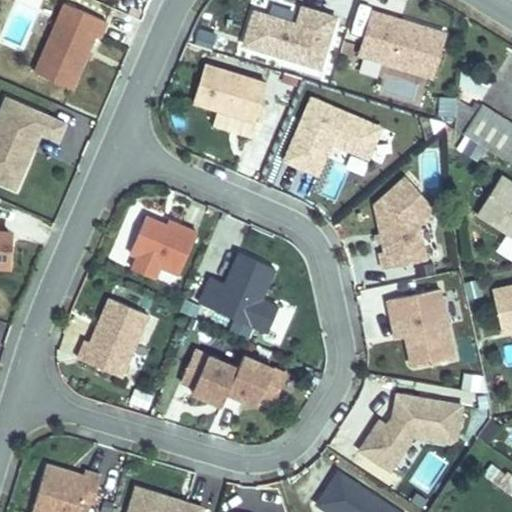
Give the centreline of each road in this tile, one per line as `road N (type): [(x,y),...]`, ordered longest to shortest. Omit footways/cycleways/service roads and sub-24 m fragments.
road 1 (residential): [(19,400),(238,461),(274,460),(305,442),(344,376),(350,345),(317,236),(295,218),(116,147)]
road 2 (residential): [(116,147),(42,314),(19,400)]
road 3 (residential): [(177,0),(116,147)]
